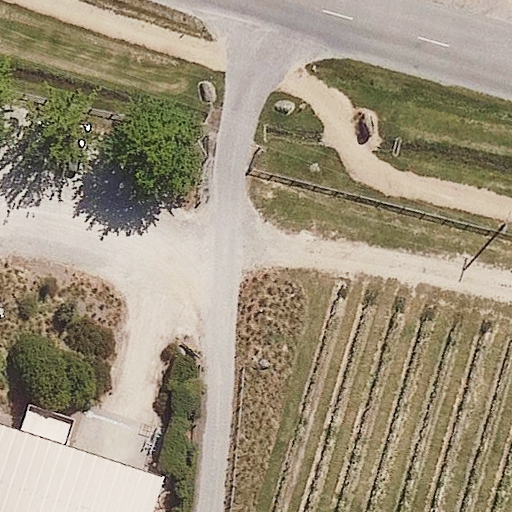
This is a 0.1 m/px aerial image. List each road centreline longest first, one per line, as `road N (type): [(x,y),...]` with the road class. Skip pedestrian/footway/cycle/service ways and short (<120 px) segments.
road 1 (unclassified): [(511,63),(286,0)]
road 2 (unknown): [(0,209),(219,274)]
